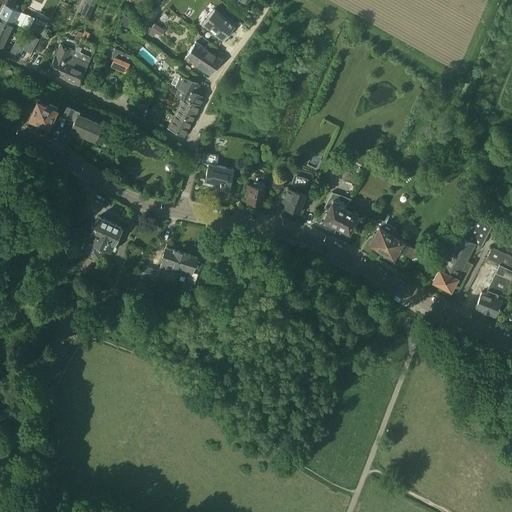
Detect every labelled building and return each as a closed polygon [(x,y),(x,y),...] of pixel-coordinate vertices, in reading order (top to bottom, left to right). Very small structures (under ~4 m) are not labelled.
[(87,0),(80,14),(88,18),(96,0),(87,0)] [(0,31),(11,7),(5,4),(0,13),(0,31)] [(0,31),(0,49),(1,50),(20,11),(11,7),(0,31)] [(215,9),(202,24),(223,41),(223,40),(235,26),(215,9)] [(35,17),(27,13),(21,26),(29,30),(33,21),(35,17)] [(120,23),(130,28),(134,19),(124,14),(120,23)] [(33,21),(29,30),(41,36),(45,27),(33,21)] [(155,24),(152,29),(156,32),(160,35),(163,30),(155,24)] [(19,36),(12,52),(20,56),(23,49),(31,53),(38,38),(28,34),(25,39),(19,36)] [(196,41),(191,48),(196,51),(194,54),(214,68),(221,59),(211,51),(214,46),(209,42),(205,47),(196,41)] [(43,43),(39,42),(36,50),(41,52),(44,47),(43,43)] [(62,78),(74,50),(60,44),(48,71),(62,78)] [(115,56),(111,65),(126,72),(130,62),(133,54),(115,47),(112,55),(115,56)] [(210,74),(214,68),(194,54),(196,51),(191,48),(185,57),(210,74)] [(79,85),(91,58),(74,50),(62,78),(79,85)] [(186,78),(191,72),(180,64),(175,71),(180,75),(185,78),(185,77),(186,78)] [(180,75),(175,87),(180,89),(181,87),(187,90),(194,93),(191,99),(190,98),(182,114),(192,119),(202,99),(203,97),(195,93),(199,84),(191,80),(186,78),(185,77),(185,78),(180,75)] [(182,98),(173,117),(179,120),(182,114),(190,98),(191,99),(194,93),(187,90),(181,87),(180,89),(176,95),(182,98)] [(144,111),(148,103),(136,96),(131,104),(144,111)] [(48,105),(37,101),(29,120),(49,129),(57,109),(58,107),(50,103),(48,105)] [(67,106),(62,117),(74,122),(70,131),(95,142),(102,125),(78,115),(80,111),(67,106)] [(154,107),(150,116),(156,119),(160,110),(154,107)] [(173,117),(168,127),(184,135),(192,119),(182,114),(179,120),(173,117)] [(202,178),(200,184),(214,188),(215,185),(229,188),(233,168),(217,164),(219,155),(204,152),(202,162),(209,163),(205,179),(202,178)] [(304,153),(301,160),(306,163),(310,156),(304,153)] [(325,160),(321,169),(326,171),(330,163),(325,160)] [(288,187),(283,202),(286,203),(285,207),(291,210),(292,212),(294,213),(296,213),(298,212),(299,212),(306,193),(304,192),(308,178),(298,176),(293,179),(290,188),(288,187)] [(343,188),(351,191),(354,183),(347,180),(343,188)] [(247,202),(254,203),(254,204),(256,206),(257,206),(259,205),(260,204),(261,204),(265,183),(254,181),(253,185),(247,184),(245,196),(248,197),(247,202)] [(336,227),(345,209),(344,208),(349,198),(331,192),(321,212),(326,215),(323,221),(336,227)] [(453,238),(438,267),(439,268),(458,277),(464,281),(472,263),(467,260),(473,247),(479,250),(495,220),(470,207),(457,233),(456,232),(453,238)] [(345,209),(336,227),(338,228),(338,229),(341,231),(343,231),(350,234),(360,216),(345,209)] [(100,216),(88,238),(86,237),(81,248),(82,248),(81,249),(89,253),(89,255),(95,257),(96,256),(99,258),(104,247),(110,250),(111,248),(115,250),(119,242),(115,240),(121,226),(100,216)] [(76,229),(71,227),(67,235),(67,236),(69,243),(73,242),(72,244),(76,246),(78,241),(76,239),(74,234),(76,229)] [(381,251),(391,234),(379,227),(369,244),(374,247),(376,250),(378,251),(381,251)] [(391,234),(381,251),(382,252),(383,255),(385,256),(388,256),(393,259),(398,250),(412,258),(417,249),(403,241),(391,234)] [(162,262),(160,268),(169,271),(178,274),(180,268),(177,267),(179,260),(175,259),(177,251),(165,247),(161,261),(162,262)] [(511,256),(492,247),(486,258),(499,264),(511,270),(511,256)] [(177,251),(175,259),(179,260),(177,267),(180,268),(178,274),(188,277),(190,278),(192,272),(197,257),(177,251)] [(495,272),(487,290),(492,292),(497,294),(506,297),(511,285),(511,270),(499,264),(495,272)] [(144,265),(141,275),(155,280),(159,270),(144,265)] [(451,291),(457,278),(458,277),(439,268),(432,281),(451,291)] [(185,280),(182,290),(190,293),(194,283),(189,281),(186,281),(185,280)] [(152,305),(154,300),(166,304),(170,296),(169,296),(170,293),(161,289),(160,292),(158,291),(158,290),(147,287),(147,285),(137,281),(134,290),(142,293),(139,300),(152,305)] [(481,292),(475,307),(484,311),(492,292),(487,290),(485,294),(481,292)] [(492,292),(484,311),(495,316),(502,300),(496,298),(497,294),(492,292)] [(70,303),(56,306),(64,335),(75,332),(70,313),(72,312),(70,303)]
